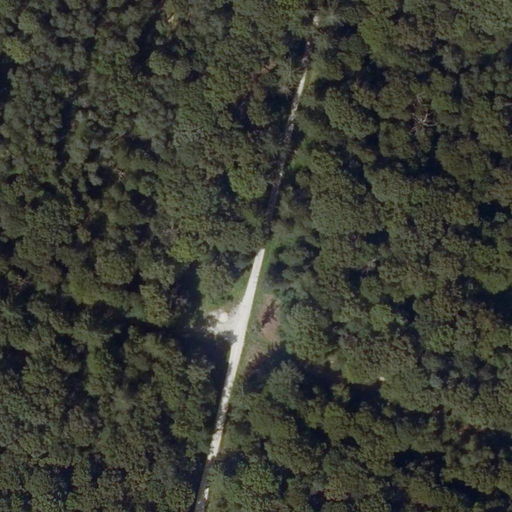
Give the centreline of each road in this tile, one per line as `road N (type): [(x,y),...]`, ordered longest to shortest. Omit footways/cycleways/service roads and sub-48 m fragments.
road 1 (track): [(511,439),(241,346),(0,286)]
road 2 (track): [(203,511),(324,0)]
